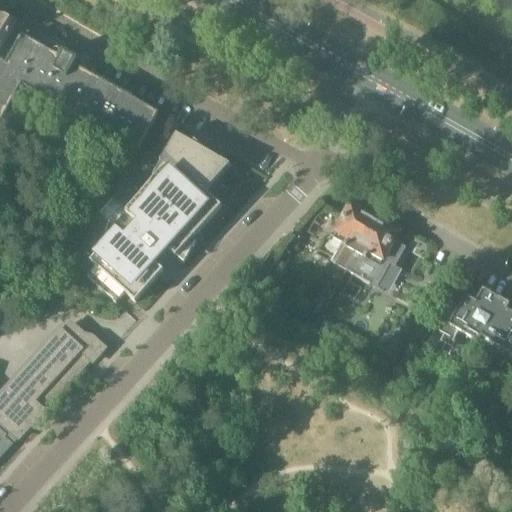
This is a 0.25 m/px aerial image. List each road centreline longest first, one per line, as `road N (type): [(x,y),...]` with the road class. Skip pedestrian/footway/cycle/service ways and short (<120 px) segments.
road 1 (residential): [(1,511),(315,166)]
road 2 (residential): [(20,0),(315,166)]
road 3 (residential): [(315,166),(511,277)]
road 4 (tertiary): [(511,159),(369,76)]
road 5 (tertiary): [(369,76),(233,0)]
